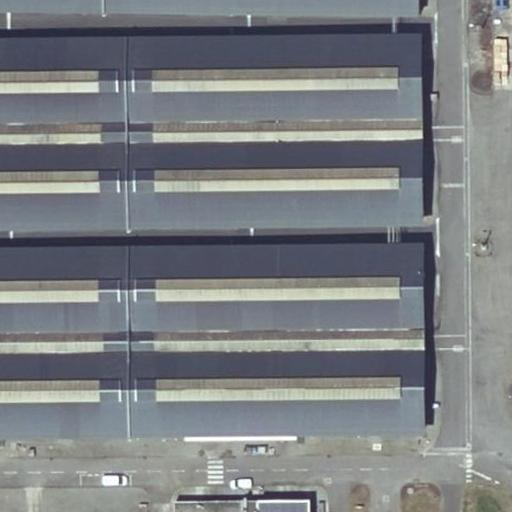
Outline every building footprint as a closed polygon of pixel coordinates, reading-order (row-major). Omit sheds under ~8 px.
[(104,0),(0,0),(0,12),(105,14),(104,0)] [(104,0),(105,14),(421,18),(420,0),(104,0)] [(0,122),(421,119),(421,43),(0,45),(0,122)] [(0,148),(421,146),(421,119),(0,122),(0,148)] [(0,225),(422,222),(421,146),(0,148),(0,225)] [(0,332),(422,327),(421,252),(0,257),(0,332)] [(0,359),(422,354),(422,327),(0,332),(0,359)] [(0,439),(424,434),(422,354),(0,359),(0,439)] [(310,511),(310,504),(179,501),(178,511),(310,511)]
